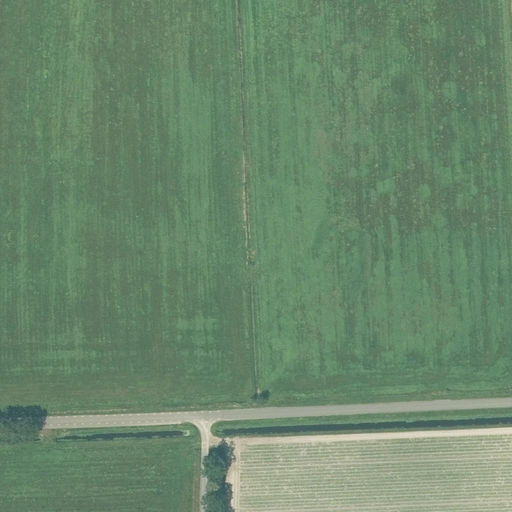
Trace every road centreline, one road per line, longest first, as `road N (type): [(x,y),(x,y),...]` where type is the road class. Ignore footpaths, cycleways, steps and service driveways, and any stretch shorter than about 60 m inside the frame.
road 1 (unclassified): [(205,416),(511,402)]
road 2 (unclassified): [(0,422),(205,416)]
